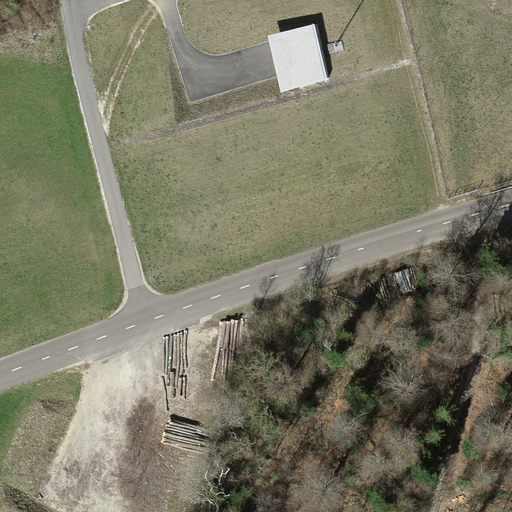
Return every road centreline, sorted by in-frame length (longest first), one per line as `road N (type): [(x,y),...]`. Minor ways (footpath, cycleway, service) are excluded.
road 1 (motorway): [(0,226),(511,52)]
road 2 (unclassified): [(511,205),(0,375)]
road 3 (track): [(69,0),(140,325)]
road 4 (motorway): [(274,0),(0,79)]
road 5 (track): [(430,511),(470,383),(479,317)]
road 6 (unknown): [(202,303),(141,445)]
